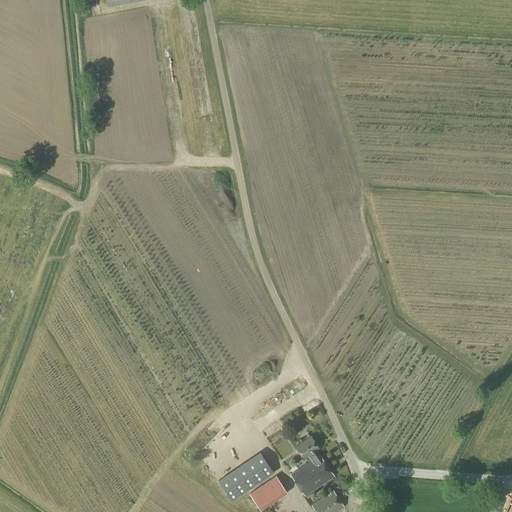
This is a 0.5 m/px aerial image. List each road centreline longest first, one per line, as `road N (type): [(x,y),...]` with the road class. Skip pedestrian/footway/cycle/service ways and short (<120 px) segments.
road 1 (unclassified): [(358,475),(269,285),(246,207),(208,0)]
road 2 (unclassified): [(511,486),(358,475)]
